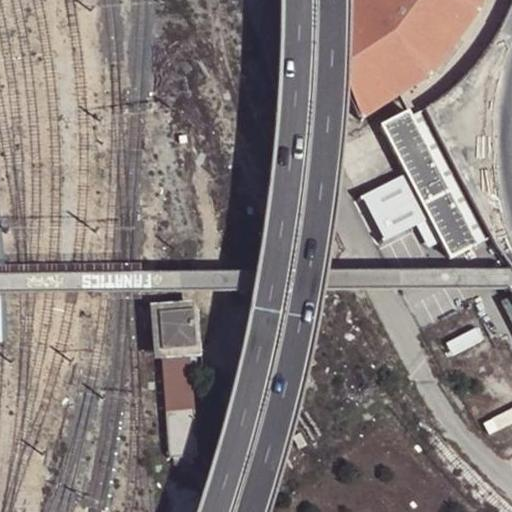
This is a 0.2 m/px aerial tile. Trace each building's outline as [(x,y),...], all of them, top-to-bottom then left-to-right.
[(355,0),(317,24),(321,34),(365,6),(369,0),(355,0)] [(369,0),(365,6),(321,34),(325,44),(320,47),(325,58),(330,56),(356,121),(429,76),(474,15),(479,0),(369,0)] [(475,247),(404,115),(376,129),(402,178),(425,222),(437,243),(447,261),(475,247)] [(425,222),(402,178),(353,203),(354,206),(359,204),(379,243),(376,245),(377,248),(412,229),(425,222)] [(437,243),(425,222),(412,229),(424,250),(437,243)] [(511,293),(502,304),(511,322),(511,293)] [(155,314),(159,351),(187,350),(196,349),(194,311),(155,314)] [(476,330),(446,345),(452,357),(482,342),(476,330)] [(159,351),(166,459),(194,457),(187,350),(159,351)] [(511,410),(493,421),(498,432),(511,424),(511,410)] [(287,467),(295,462),(278,430),(270,435),(287,467)] [(297,433),(289,438),(297,449),(303,445),(297,433)]
